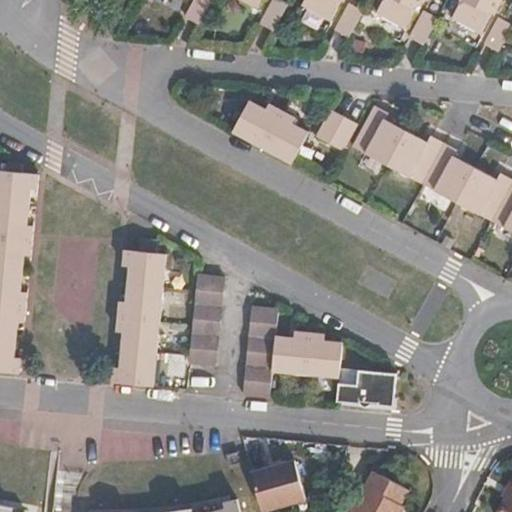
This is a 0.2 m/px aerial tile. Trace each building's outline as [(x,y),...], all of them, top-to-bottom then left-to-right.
[(210,0),(209,0),(193,0),(182,19),(195,26),(210,0)] [(228,0),(252,14),(259,0),(228,0)] [(284,7),(272,0),(257,26),(269,33),(284,7)] [(303,0),(298,9),(325,25),(340,1),(342,2),(343,0),(303,0)] [(380,0),(371,16),(398,32),(412,9),(414,10),(420,0),(380,0)] [(455,0),(455,2),(458,4),(446,22),(473,38),(487,15),(490,16),(498,0),(455,0)] [(358,15),(345,7),(330,33),(343,41),(358,15)] [(433,22),(419,14),(404,40),(418,47),(433,22)] [(505,30),(492,23),(477,48),(490,55),(505,30)] [(255,152),(274,116),(261,109),(257,115),(242,106),(225,136),(255,152)] [(381,167),(398,134),(377,123),(381,116),(368,109),(346,149),(381,167)] [(349,128),(323,113),(308,140),(334,155),(349,128)] [(274,116),(255,152),(284,167),(300,138),(282,128),(285,122),(274,116)] [(381,167),(414,185),(436,144),(421,137),(417,144),(398,134),(381,167)] [(448,203),(467,170),(445,159),(448,151),(436,144),(414,185),(448,203)] [(483,222),(505,181),(491,174),(487,181),(467,170),(448,203),(483,222)] [(3,177),(18,179),(18,172),(4,171),(3,177)] [(0,176),(0,208),(25,212),(27,195),(33,196),(35,181),(18,179),(3,177),(0,176)] [(483,222),(511,237),(511,185),(505,181),(483,222)] [(24,229),(25,212),(0,208),(0,241),(29,244),(30,230),(24,229)] [(0,274),(19,276),(21,259),(27,258),(29,244),(0,241),(0,274)] [(135,252),(152,254),(153,243),(137,242),(135,252)] [(125,285),(160,289),(163,255),(152,254),(135,252),(122,251),(120,267),(127,267),(125,285)] [(0,274),(0,307),(22,309),(23,296),(17,295),(19,276),(0,274)] [(192,291),(209,293),(211,278),(194,276),(192,291)] [(220,280),(211,278),(209,293),(219,295),(220,280)] [(117,301),(115,317),(158,321),(160,289),(125,285),(124,302),(117,301)] [(191,308),(217,310),(219,295),(209,293),(192,291),(191,308)] [(0,339),(13,341),(14,324),(20,325),(22,309),(0,307),(0,339)] [(247,321),(274,324),(276,311),(249,307),(247,321)] [(190,323),(216,325),(217,310),(191,308),(190,323)] [(122,332),(120,351),(155,354),(158,321),(115,317),(114,331),(122,332)] [(247,321),(246,336),(273,339),(274,324),(247,321)] [(190,323),(188,337),(215,340),(216,325),(190,323)] [(270,372),(303,375),(307,336),(293,334),(291,341),(273,339),(271,354),(270,369),(270,372)] [(244,351),(271,354),(273,339),(246,336),(244,351)] [(322,337),(307,336),(303,375),(336,378),(339,348),(322,346),(322,337)] [(188,337),(187,353),(213,356),(215,340),(188,337)] [(11,358),(13,341),(0,339),(0,371),(15,373),(17,359),(11,358)] [(152,388),(155,354),(120,351),(118,368),(110,368),(109,383),(152,388)] [(244,351),(243,366),(270,369),(271,354),(244,351)] [(213,356),(187,353),(186,357),(185,368),(212,370),(213,356)] [(241,381),(268,384),(270,372),(270,369),(243,366),(241,381)] [(366,405),(373,406),(389,379),(382,378),(358,375),(356,390),(335,388),(334,402),(356,405),(356,407),(366,408),(366,405)] [(389,379),(373,406),(392,408),(395,380),(389,379)] [(268,384),(241,381),(240,396),(267,399),(268,384)] [(242,464),(238,446),(227,449),(227,451),(231,467),(242,464)] [(305,500),(295,462),(253,474),(262,511),(305,500)] [(407,489),(376,472),(353,511),(354,511),(395,511),(394,511),(399,503),(407,489)] [(511,511),(511,479),(493,511),(511,511)] [(401,511),(405,506),(399,503),(394,511),(395,511),(401,511)]
